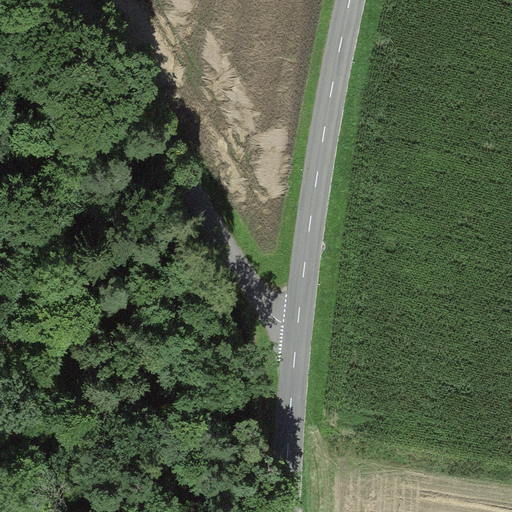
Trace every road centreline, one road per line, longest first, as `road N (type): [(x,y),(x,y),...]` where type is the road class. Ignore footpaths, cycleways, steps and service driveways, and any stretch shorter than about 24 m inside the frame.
road 1 (unclassified): [(91,0),(296,349)]
road 2 (tertiary): [(296,349),(302,277),(355,0)]
road 3 (track): [(195,511),(216,414),(250,356),(296,349)]
road 4 (tertiary): [(295,511),(296,349)]
